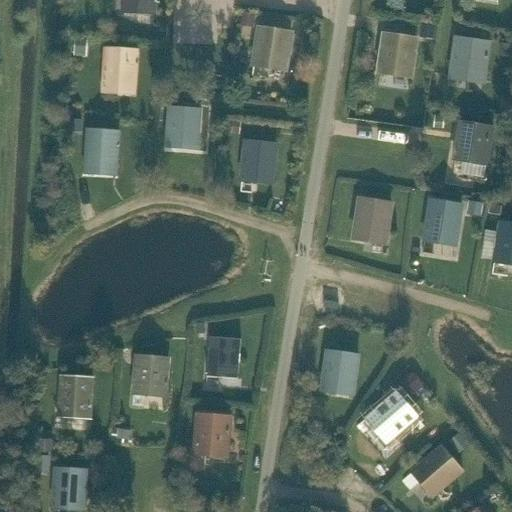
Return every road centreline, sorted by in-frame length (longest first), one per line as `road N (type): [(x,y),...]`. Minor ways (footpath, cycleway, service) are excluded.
road 1 (track): [(89,222),(152,193),(306,234)]
road 2 (track): [(511,323),(303,264)]
